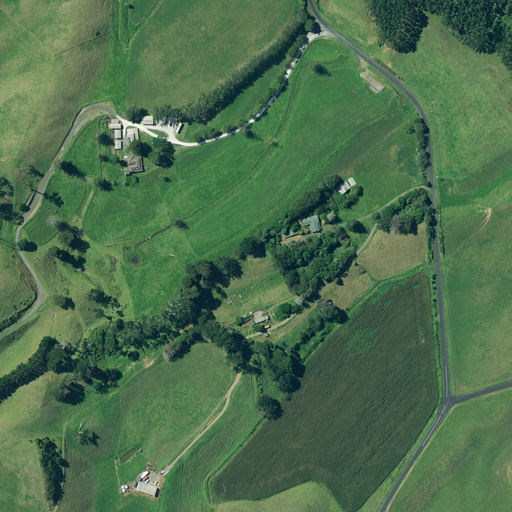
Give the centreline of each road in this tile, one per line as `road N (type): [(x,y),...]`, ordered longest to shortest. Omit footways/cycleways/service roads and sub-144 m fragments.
road 1 (track): [(0,335),(39,308),(38,280),(15,245),(78,121),(112,113),(174,142),(232,130),(261,109),(303,45),(330,26)]
road 2 (unclassified): [(448,403),(424,114),(311,0)]
road 3 (unclassified): [(378,511),(448,403)]
